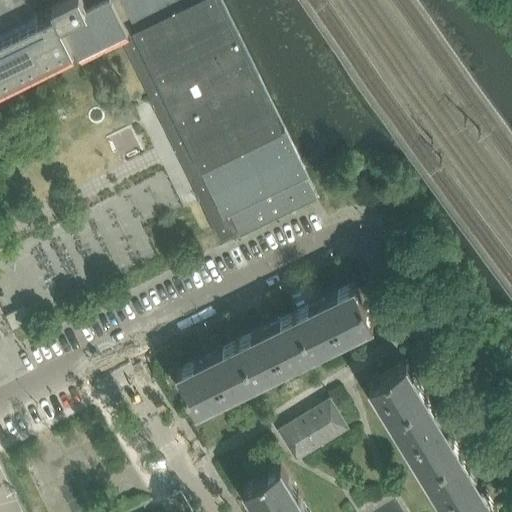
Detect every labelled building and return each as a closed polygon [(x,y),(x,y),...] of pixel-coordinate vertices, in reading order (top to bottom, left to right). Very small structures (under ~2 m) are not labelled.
[(0,0),(0,79),(73,44),(78,54),(127,30),(160,97),(195,168),(228,234),(237,229),(239,234),(317,196),(221,0),(54,0),(52,1),(54,6),(37,15),(34,8),(30,0),(0,0)] [(294,310),(313,349),(373,319),(354,280),(294,310)] [(13,328),(31,319),(24,305),(6,314),(13,328)] [(237,338),(256,377),(313,349),(294,310),(237,338)] [(256,377),(237,338),(177,367),(196,406),(256,377)] [(390,415),(427,392),(406,359),(370,381),(390,415)] [(427,392),(390,415),(425,472),(462,449),(427,392)] [(330,396),(294,418),(279,427),(297,456),(348,425),(330,396)] [(462,449),(425,472),(449,511),(486,511),(497,506),(462,449)] [(261,511),(311,511),(281,461),(244,484),(261,511)]
